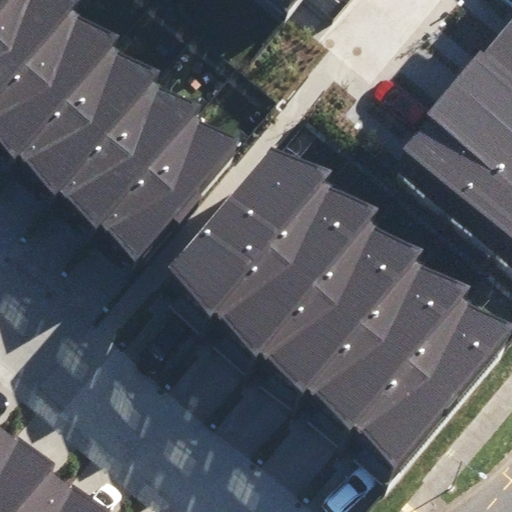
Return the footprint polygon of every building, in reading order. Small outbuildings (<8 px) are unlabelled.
[(13,0),(0,16),(0,97),(74,9),(62,0),(13,0)] [(0,0),(0,16),(13,0),(0,0)] [(0,97),(0,156),(11,166),(114,42),(74,9),(0,97)] [(511,64),(511,29),(495,50),(511,64)] [(11,166),(51,199),(154,75),(114,42),(11,166)] [(511,64),(495,50),(432,124),(511,192),(511,64)] [(51,199),(92,232),(193,107),(154,75),(51,199)] [(230,137),(193,107),(92,232),(130,262),(230,137)] [(493,281),(511,258),(511,192),(432,124),(380,186),(493,281)] [(209,319),(307,201),(269,169),(171,288),(209,319)] [(209,319),(253,359),(354,240),(307,201),(209,319)] [(253,359),(300,397),(400,278),(354,240),(253,359)] [(300,397),(346,436),(446,317),(400,278),(300,397)] [(0,511),(19,511),(56,469),(0,420),(0,511)] [(19,511),(110,511),(56,469),(19,511)]
